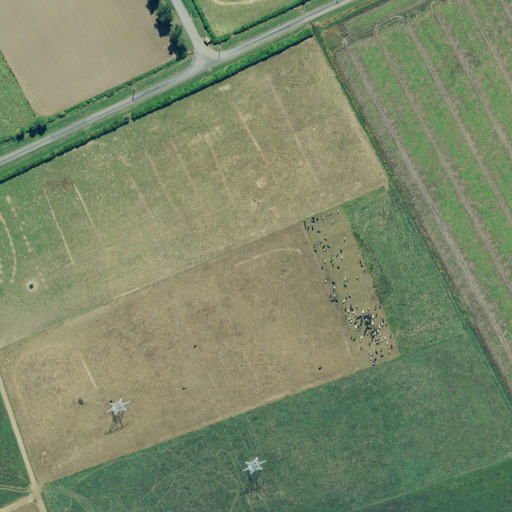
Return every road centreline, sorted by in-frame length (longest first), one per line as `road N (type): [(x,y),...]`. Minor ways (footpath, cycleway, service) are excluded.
road 1 (unclassified): [(0,162),(208,65)]
road 2 (unclassified): [(208,65),(345,0)]
